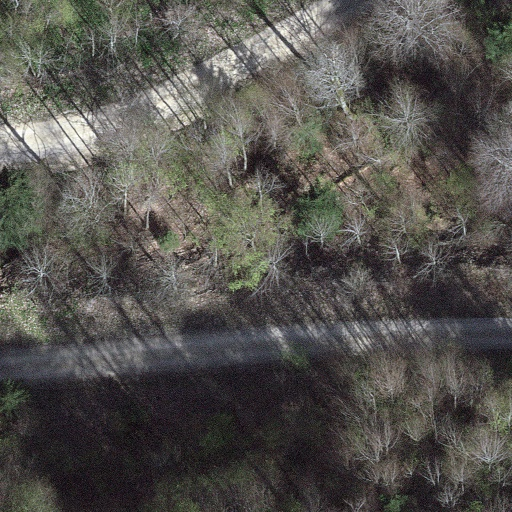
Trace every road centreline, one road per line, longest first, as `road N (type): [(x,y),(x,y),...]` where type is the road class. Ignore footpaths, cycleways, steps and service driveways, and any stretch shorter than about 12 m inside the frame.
road 1 (unclassified): [(0,364),(220,341),(511,334)]
road 2 (unclassified): [(362,0),(119,123),(52,145),(0,149)]
